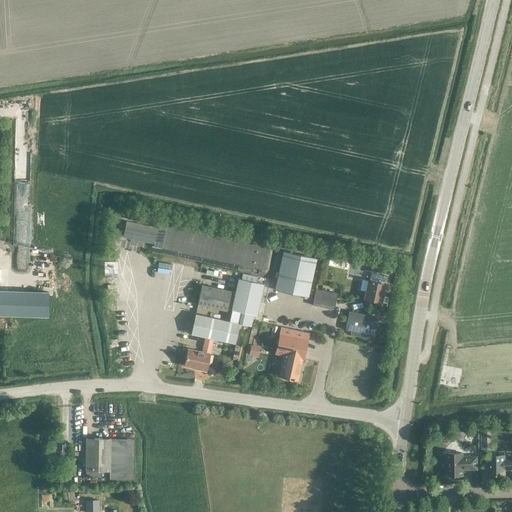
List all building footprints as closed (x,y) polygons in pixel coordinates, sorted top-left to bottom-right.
[(265,270),(270,249),(158,225),(157,228),(126,221),(122,237),(154,243),(153,246),(265,270)] [(273,269),(279,270),(274,289),(308,297),(316,258),(277,249),(273,269)] [(231,309),(229,321),(239,324),(251,326),(253,314),(256,315),(263,284),(238,278),(231,309)] [(368,280),(364,298),(381,302),(385,284),(368,280)] [(227,311),(231,291),(201,285),(197,304),(227,311)] [(0,314),(48,316),(49,292),(0,290),(0,314)] [(322,290),(320,299),(318,306),(328,308),(329,301),(335,302),(337,293),(322,290)] [(352,327),(350,335),(373,340),(378,317),(349,311),(346,325),(352,327)] [(229,321),(195,314),(191,333),(235,343),(239,324),(229,321)] [(303,359),(308,333),(281,327),(275,353),(284,354),(279,376),(297,380),(302,358),(303,359)] [(206,370),(210,353),(213,338),(205,337),(201,351),(188,348),(184,365),(206,370)] [(256,355),(258,347),(250,346),(249,353),(256,355)] [(133,479),(134,439),(86,438),(85,470),(110,471),(109,479),(133,479)] [(463,453),(447,453),(447,476),(463,475),(463,469),(477,469),(477,456),(463,456),(463,453)] [(505,475),(504,469),(511,468),(511,459),(504,459),(504,455),(489,455),(489,475),(505,475)]
